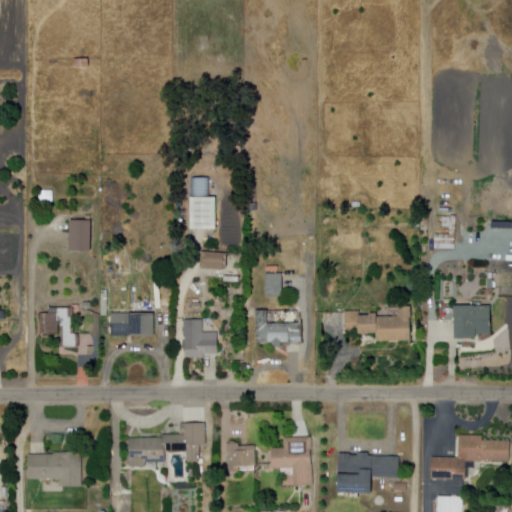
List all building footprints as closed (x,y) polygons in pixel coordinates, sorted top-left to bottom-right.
[(216,230),(190,230),(191,198),(217,198),(216,230)] [(92,222),(92,253),(69,252),(70,222),(92,222)] [(455,245),(435,244),(435,235),(450,236),(450,223),(456,223),(455,245)] [(240,283),(223,282),(224,271),(200,269),(201,252),(229,254),(228,268),(241,269),(240,283)] [(265,298),(265,274),(283,274),(283,298),(265,298)] [(476,339),(455,339),(455,307),(476,306),(491,306),(491,336),(476,336),(476,339)] [(411,342),(377,341),(377,335),(359,335),(345,334),(346,311),(360,312),(360,316),(370,317),(370,314),(377,315),(398,317),(398,307),(411,307),(411,342)] [(50,311),(72,311),(72,335),(80,335),(80,348),(71,348),(60,348),(60,337),(39,337),(39,316),(50,316),(50,311)] [(257,312),(270,312),(304,312),(304,344),(283,344),(283,348),(272,348),(272,344),(257,344),(257,312)] [(155,337),(112,337),(112,314),(155,314),(155,337)] [(218,355),(184,355),(184,321),(203,320),(203,334),(215,334),(215,339),(218,339),(218,355)] [(146,467),(130,468),(130,439),(163,438),(163,435),(179,435),(179,425),(205,424),(205,447),(198,447),(199,466),(186,466),(186,452),(166,452),(166,463),(146,463),(146,467)] [(466,481),(432,481),(432,458),(459,459),(459,436),(483,437),(483,442),(511,442),(510,463),(475,462),(475,469),(466,469),(466,481)] [(294,486),(293,469),(273,469),(272,449),(285,448),(284,439),(312,438),(314,486),(294,486)] [(31,444),(43,444),(43,454),(32,454),(31,444)] [(228,473),(227,444),(239,444),(239,447),(255,446),(256,472),(228,473)] [(53,451),(83,451),(83,486),(61,486),(61,480),(28,481),(28,456),(53,455),(53,451)] [(340,452),(404,456),(403,480),(375,478),(374,497),(337,495),(340,452)] [(438,511),(439,498),(464,498),(463,511),(438,511)]
